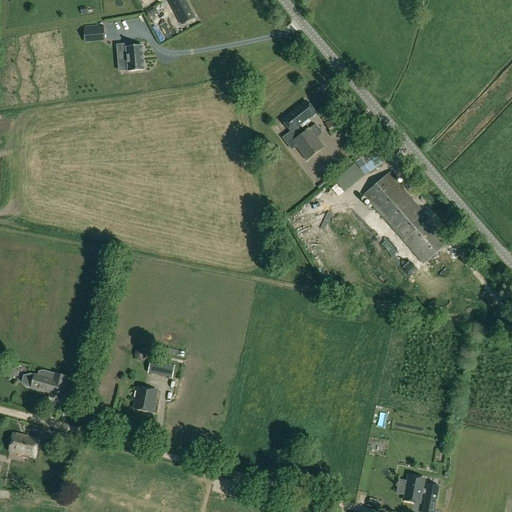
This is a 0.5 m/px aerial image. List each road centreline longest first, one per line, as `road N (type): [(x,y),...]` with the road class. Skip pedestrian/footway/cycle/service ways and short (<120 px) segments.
road 1 (track): [(371,511),(0,410)]
road 2 (unclassified): [(511,261),(283,0)]
